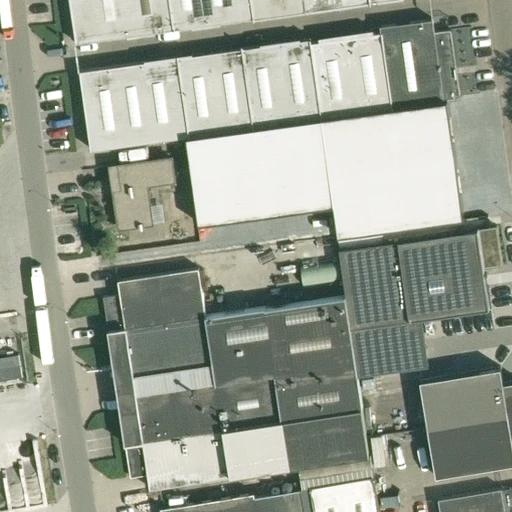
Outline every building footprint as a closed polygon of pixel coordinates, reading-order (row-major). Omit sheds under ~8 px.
[(69,0),(75,41),(251,17),(249,0),(69,0)] [(249,0),(251,17),(368,0),(249,0)] [(380,33),(390,107),(449,99),(460,97),(451,29),(434,32),(432,18),(379,26),(380,33)] [(380,33),(345,37),(356,112),(390,107),(380,33)] [(322,116),(356,112),(345,37),(311,42),(322,116)] [(310,38),(246,46),(257,125),(322,116),(311,42),(310,38)] [(246,46),(182,55),(192,134),(257,125),(246,46)] [(91,148),(192,134),(182,55),(80,69),(91,148)] [(192,134),(187,135),(201,227),(336,207),(340,235),(467,216),(449,99),(390,107),(356,112),(322,116),(257,125),(192,134)] [(119,228),(127,227),(154,223),(149,186),(177,182),(173,156),(136,162),(116,165),(119,187),(113,188),(119,228)] [(489,307),(484,268),(503,265),(497,226),(341,248),(359,374),(428,364),(421,316),(427,316),(489,307)] [(300,263),(303,285),(343,280),(340,258),(300,263)] [(103,297),(109,331),(206,316),(198,268),(118,280),(120,294),(103,297)] [(126,442),(267,421),(363,407),(347,295),(206,316),(213,364),(132,376),(135,391),(137,406),(120,409),(126,442)] [(109,331),(114,364),(130,362),(132,376),(213,364),(206,316),(109,331)] [(19,355),(0,357),(0,379),(22,376),(19,355)] [(511,414),(511,380),(503,382),(501,366),(420,380),(428,428),(511,414)] [(370,455),(363,407),(267,421),(275,469),(370,455)] [(511,414),(428,428),(436,476),(511,463),(511,414)] [(150,489),(275,469),(267,421),(126,442),(131,476),(148,473),(150,489)] [(382,435),(371,437),(375,466),(386,464),(382,435)] [(381,511),(373,464),(303,476),(305,487),(254,496),(256,511),(381,511)] [(511,511),(511,489),(505,491),(504,486),(440,498),(442,511),(511,511)] [(256,511),(254,496),(254,492),(160,508),(161,511),(256,511)]
